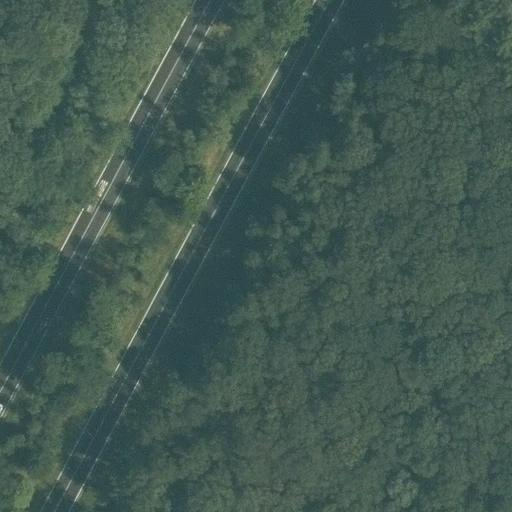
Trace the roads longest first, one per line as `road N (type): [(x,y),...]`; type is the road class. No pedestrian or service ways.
road 1 (primary): [(58,511),(332,0)]
road 2 (primary): [(212,0),(0,397)]
road 3 (unclassified): [(0,209),(77,0)]
